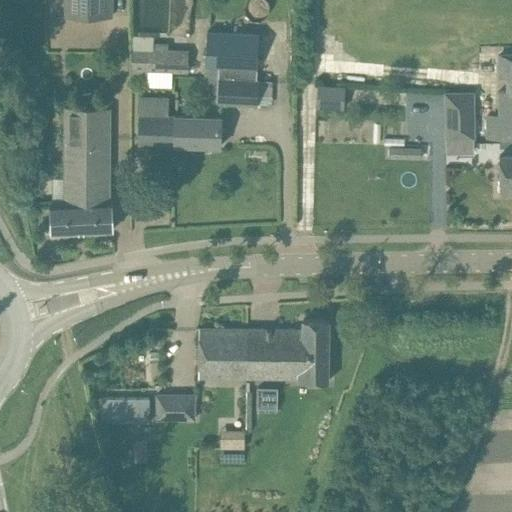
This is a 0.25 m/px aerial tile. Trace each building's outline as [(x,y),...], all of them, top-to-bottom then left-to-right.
[(65,0),(66,16),(113,16),(112,0),(65,0)] [(17,19),(7,21),(10,39),(20,37),(17,19)] [(258,37),(207,35),(206,69),(257,71),(258,37)] [(132,49),(131,75),(147,76),(147,71),(172,72),(172,50),(147,49),(132,49)] [(511,54),(498,55),(499,77),(507,77),(507,90),(499,90),(499,114),(499,139),(511,138),(511,54)] [(258,101),(259,79),(219,76),(218,98),(258,101)] [(341,107),(341,84),(314,83),(314,106),(341,107)] [(473,92),(445,92),(446,137),(473,137),(473,92)] [(221,145),(222,125),(222,116),(168,114),(168,97),(140,96),(139,123),(139,143),(221,145)] [(112,230),(111,210),(111,199),(107,199),(111,108),(87,107),(67,107),(65,201),(50,202),(51,232),(112,230)] [(511,154),(499,155),(500,174),(500,194),(511,193),(511,154)] [(199,376),(219,376),(299,377),(299,381),(328,381),(328,339),(329,319),(303,319),(303,329),(199,328),(199,376)] [(257,387),(257,411),(277,411),(277,387),(257,387)] [(156,419),(194,420),(195,395),(156,394),(156,419)] [(99,397),(99,421),(147,422),(148,398),(99,397)] [(219,428),(219,446),(244,445),(244,428),(219,428)] [(146,459),(146,440),(134,440),(134,459),(146,459)]
